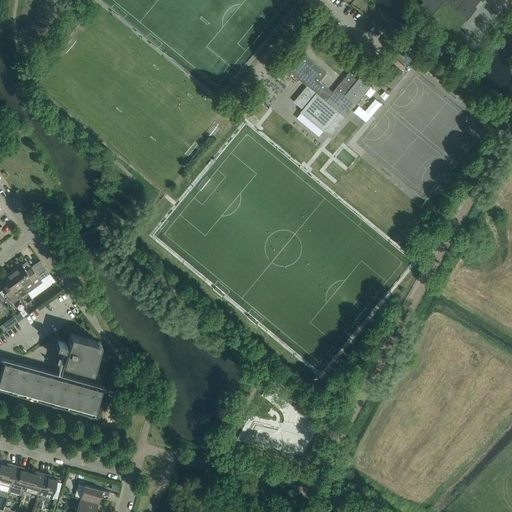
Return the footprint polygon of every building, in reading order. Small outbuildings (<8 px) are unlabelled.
[(423,0),(424,0),(421,4),(433,14),(444,1),(467,20),(477,8),(475,6),(480,0),(482,0),(483,1),(483,0),(423,0)] [(357,80),(353,76),(349,73),(333,92),(320,81),(327,73),(303,53),(288,70),(307,86),(294,101),(303,109),(300,112),(324,131),(326,128),(332,133),(371,86),(360,77),(357,80)] [(40,279),(49,273),(41,262),(27,272),(21,263),(11,270),(27,292),(42,282),(40,279)] [(27,292),(11,270),(2,277),(8,285),(3,289),(13,303),(27,292)] [(13,315),(0,325),(0,329),(2,332),(17,321),(13,315)] [(71,333),(67,346),(63,362),(89,369),(91,363),(95,364),(99,349),(95,348),(97,341),(71,333)] [(101,388),(46,372),(3,360),(0,372),(0,387),(9,390),(94,414),(101,388)] [(0,489),(8,492),(15,465),(9,463),(8,466),(0,463),(0,489)] [(23,490),(28,471),(21,469),(22,467),(15,465),(8,492),(22,495),(23,490)] [(37,494),(43,473),(37,471),(36,474),(28,471),(23,490),(37,494)] [(61,482),(57,481),(57,479),(49,477),(49,475),(43,473),(37,494),(52,498),(52,497),(57,498),(61,482)] [(112,483),(110,489),(117,491),(119,485),(112,483)] [(84,484),(80,498),(98,503),(100,496),(107,498),(109,491),(84,484)] [(100,511),(96,511),(98,503),(80,498),(76,511),(100,511)]
